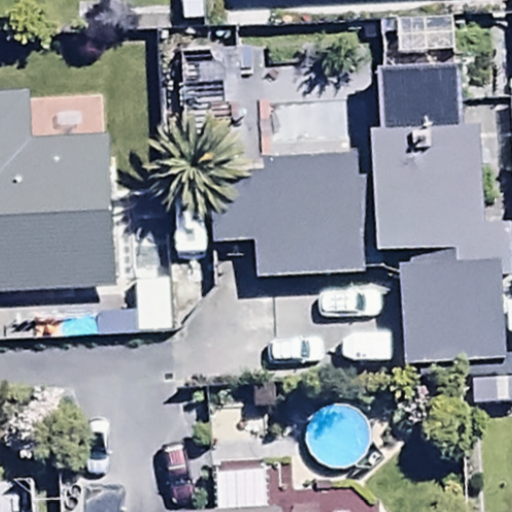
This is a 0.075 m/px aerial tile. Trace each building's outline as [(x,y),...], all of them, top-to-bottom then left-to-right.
[(245,56),(181,55),(180,127),(244,128),(245,56)] [(399,267),(401,374),(502,372),(499,215),(485,215),(484,134),(464,134),(463,71),(377,73),(378,136),(370,136),(373,267),(399,267)] [(0,300),(114,296),(108,141),(31,144),(29,97),(0,97),(0,300)] [(252,248),(254,290),(366,286),(361,163),(262,166),(262,180),(211,182),(213,249),(252,248)] [(93,317),(93,342),(167,340),(165,284),(133,285),(134,316),(93,317)]
